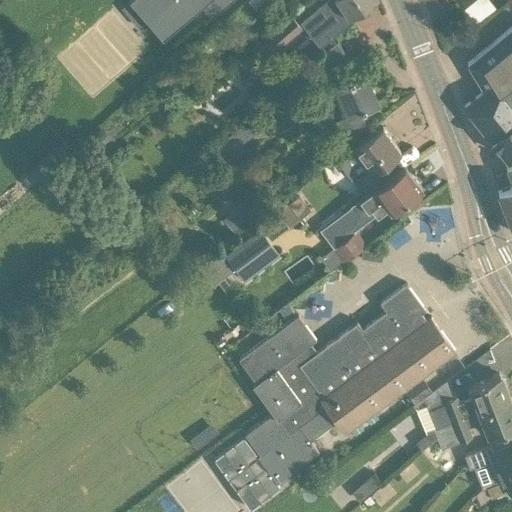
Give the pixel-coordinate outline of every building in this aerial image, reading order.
[(130,0),(132,2),(140,11),(161,34),(160,34),(162,36),(164,35),(164,34),(199,3),(211,16),(229,0),(130,0)] [(247,0),(255,9),(265,0),(247,0)] [(321,45),(351,20),(349,16),(373,0),(328,0),(302,22),(321,45)] [(492,0),(472,0),(466,5),(478,21),(497,7),(492,0)] [(140,11),(132,2),(126,7),(134,16),(140,11)] [(259,62),(300,27),(290,16),(250,51),(259,62)] [(511,26),(467,63),(484,91),(464,106),(496,145),(506,157),(511,152),(511,26)] [(356,112),(378,103),(367,77),(354,82),(352,77),(335,84),(348,115),(339,119),(335,124),(339,133),(345,134),(357,129),(361,125),(356,112)] [(244,123),(222,142),(238,159),(248,150),(243,144),(254,134),(244,123)] [(363,195),(392,174),(384,162),(400,150),(382,126),(352,149),(353,150),(338,161),(363,195)] [(511,163),(506,166),(511,182),(511,185),(497,191),(504,207),(511,203),(511,163)] [(392,174),(363,195),(350,205),(358,215),(372,204),(381,216),(421,186),(405,165),(392,174)] [(298,194),(287,203),(298,218),(310,209),(298,194)] [(243,232),(259,217),(244,200),(222,220),(233,232),(239,227),(243,232)] [(333,241),(354,225),(343,210),(322,226),(333,241)] [(243,279),(279,253),(259,227),(223,253),(243,279)] [(361,246),(365,243),(355,230),(320,257),(330,270),(361,246)] [(362,246),(361,258),(382,260),(383,248),(362,246)] [(424,320),(419,313),(426,308),(406,282),(380,302),(384,308),(362,325),(357,318),(316,350),(311,343),(317,338),(298,313),(239,357),(256,380),(252,384),(272,412),(244,433),(260,454),(270,446),(289,472),(318,451),(310,440),(336,421),(344,432),(455,349),(430,316),(424,320)] [(287,302),(278,309),(284,318),(293,311),(287,302)] [(432,391),(423,397),(436,427),(445,424),(451,421),(509,398),(505,387),(507,384),(504,378),(501,377),(500,374),(468,386),(473,397),(466,400),(459,403),(456,396),(455,397),(447,379),(432,391)] [(432,391),(424,379),(407,391),(415,402),(423,397),(432,391)] [(436,427),(432,428),(436,437),(441,448),(460,441),(472,436),(468,427),(476,424),(477,427),(484,424),(488,435),(511,426),(511,405),(509,398),(451,421),(445,424),(436,427)] [(205,442),(198,432),(189,439),(197,448),(205,442)] [(429,442),(426,433),(415,440),(420,448),(429,442)] [(278,486),(263,465),(257,457),(241,435),(221,450),(258,500),(278,486)] [(511,476),(511,435),(464,454),(469,467),(484,461),(493,484),(511,476)] [(241,511),(251,505),(216,457),(187,478),(211,511),(241,511)] [(353,489),(352,490),(359,499),(378,484),(371,475),(353,489)] [(511,476),(493,484),(488,486),(492,495),(511,488),(511,487),(511,476)] [(392,487),(387,481),(374,492),(382,495),(392,487)] [(369,495),(363,500),(368,505),(374,501),(369,495)]
